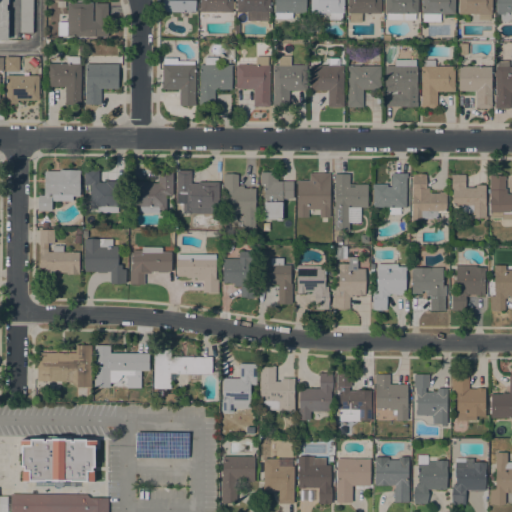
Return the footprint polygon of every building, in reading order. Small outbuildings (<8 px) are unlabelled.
[(0,39),(0,0),(8,0),(8,4),(6,4),(6,10),(8,10),(8,40),(0,39)] [(32,0),(32,33),(19,33),(19,0),(32,0)] [(163,11),(163,0),(195,0),(195,12),(191,12),(163,11)] [(233,0),(233,2),(235,2),(234,7),(232,7),(232,12),(224,12),(223,21),(199,20),(199,0),(233,0)] [(270,0),(270,12),(268,12),(268,18),(265,19),(262,19),(261,19),(258,18),(256,18),(256,17),(256,12),(236,12),(236,0),(270,0)] [(305,0),(305,12),(292,12),(291,18),(274,18),(274,0),(305,0)] [(344,0),(344,12),(342,12),(342,20),(329,20),(329,13),(311,12),(311,0),(344,0)] [(362,13),(361,22),(349,21),(349,13),(348,13),(348,0),(380,0),(380,13),(362,13)] [(418,0),(418,13),(415,13),(415,19),(387,19),(387,13),(385,13),(385,0),(418,0)] [(455,0),(455,14),(440,13),(440,21),(422,20),(422,13),(421,13),(421,0),(455,0)] [(492,0),(492,14),(490,14),(490,19),(478,19),(478,14),(458,13),(458,0),(492,0)] [(496,0),(511,0),(511,21),(500,21),(500,14),(496,14),(496,0)] [(67,36),(67,35),(57,35),(57,22),(67,22),(67,2),(86,3),(86,2),(92,2),(92,20),(94,20),(94,3),(107,3),(107,36),(67,36)] [(459,43),(466,42),(467,54),(459,54),(459,43)] [(118,64),(117,88),(101,88),(101,104),(85,103),(85,85),(86,85),(86,55),(104,55),(104,63),(118,64)] [(307,65),(306,90),(289,89),(288,106),(272,105),(273,65),(278,65),(278,55),(290,55),(290,65),(291,65),(307,65)] [(19,56),(19,71),(5,71),(5,56),(19,56)] [(80,104),(65,104),(65,86),(48,86),(48,63),(67,63),(67,56),(79,56),(79,63),(80,63),(80,104)] [(231,89),(214,89),(214,105),(199,104),(199,64),(205,64),(205,56),(218,57),(218,65),(232,65),(231,89)] [(268,56),(268,64),(269,64),(269,101),(270,101),(270,106),(253,106),(254,88),(236,88),(236,64),(255,64),(255,56),(268,56)] [(38,62),(34,67),(28,61),(32,57),(38,62)] [(162,64),(163,64),(163,57),(177,57),(177,64),(195,64),(195,105),(179,105),(179,89),(162,89),(162,64)] [(328,65),(328,59),(339,59),(339,62),(340,62),(340,65),(343,65),(343,106),(327,106),(327,90),(310,89),(310,65),(328,65)] [(385,65),(394,65),(394,59),(415,59),(415,66),(417,66),(417,105),(385,105),(385,65)] [(437,91),(437,107),(421,107),(421,65),(422,65),(422,59),(435,60),(435,66),(454,66),(454,87),(455,87),(454,91),(437,91)] [(497,66),(497,60),(509,60),(509,66),(511,66),(511,91),(510,91),(510,109),(495,109),(495,66),(497,66)] [(380,66),(380,89),(363,89),(362,107),(347,106),(347,65),(380,66)] [(492,66),(491,107),(488,107),(488,108),(479,108),(479,107),(475,107),(476,91),(461,90),(458,90),(459,66),(492,66)] [(24,75),(24,72),(28,72),(28,75),(38,75),(38,100),(17,100),(17,104),(5,104),(6,75),(24,75)] [(59,171),(59,170),(79,170),(79,195),(72,195),(72,200),(51,200),(51,210),(38,210),(38,195),(45,195),(45,171),(59,171)] [(84,170),(98,170),(98,182),(105,182),(105,181),(124,181),(123,212),(100,212),(100,207),(90,206),(90,185),(84,185),(84,170)] [(173,170),(172,196),(166,195),(166,210),(159,210),(159,213),(138,213),(139,207),(130,207),(131,181),(151,181),(151,183),(158,183),(158,170),(173,170)] [(176,170),(191,170),(191,183),(198,183),(198,182),(219,182),(218,213),(182,213),(182,195),(176,195),(176,170)] [(293,198),(282,198),(282,220),(265,219),(264,219),(264,185),(260,185),(260,171),(277,172),(277,181),(293,181),(293,198)] [(329,217),(319,217),(319,209),(308,209),(308,217),(296,217),(297,180),(309,180),(309,173),(330,173),(329,217)] [(348,230),(334,230),(334,173),(349,173),(349,183),(367,184),(367,207),(347,206),(347,221),(349,221),(349,222),(348,230)] [(400,207),(400,214),(388,214),(388,207),(372,207),(373,184),(387,184),(387,187),(391,187),(391,173),(406,173),(405,207),(400,207)] [(255,230),(244,230),(244,214),(237,214),(237,222),(221,222),(221,212),(228,212),(227,190),(223,190),(223,174),(237,174),(237,185),(243,185),(243,188),(255,188),(255,230)] [(437,212),(437,218),(421,218),(421,220),(411,220),(412,174),(426,174),(426,188),(429,188),(428,193),(439,193),(439,192),(446,192),(446,212),(437,212)] [(485,205),(485,217),(471,217),(471,212),(461,212),(461,206),(452,206),(452,189),(451,189),(451,174),(465,174),(465,187),(475,187),(475,184),(485,185),(485,205)] [(511,219),(501,219),(501,218),(489,218),(489,175),(504,175),(504,188),(506,188),(506,194),(511,194),(511,219)] [(52,251),(52,245),(63,245),(63,251),(79,252),(78,274),(66,274),(66,272),(51,272),(51,273),(44,273),(44,268),(38,268),(39,229),(54,230),(54,243),(48,243),(48,251),(52,251)] [(106,271),(106,273),(97,272),(97,271),(84,271),(84,247),(84,239),(112,239),(112,246),(118,246),(117,264),(121,265),(121,269),(125,269),(125,283),(110,283),(110,271),(106,271)] [(333,247),(341,247),(341,246),(346,246),(346,258),(342,258),(342,259),(333,258),(333,247)] [(161,247),(161,252),(171,252),(171,272),(150,271),(150,273),(144,273),(144,284),(129,283),(129,271),(132,271),(133,249),(141,250),(141,247),(161,247)] [(239,259),(239,251),(253,251),(253,262),(249,262),(249,283),(255,283),(255,297),(253,297),(253,298),(246,298),(246,297),(240,297),(240,286),(234,286),(234,283),(222,282),(222,258),(239,259)] [(215,254),(215,279),(218,279),(218,293),(207,293),(207,292),(203,292),(203,280),(196,280),(196,277),(191,277),(191,278),(186,278),(186,276),(176,276),(176,254),(215,254)] [(292,265),(291,304),(276,303),(276,301),(278,301),(278,284),(268,284),(268,286),(259,286),(260,263),(270,263),(270,257),(283,257),(283,265),(292,265)] [(334,286),(338,286),(338,269),(338,263),(348,263),(348,257),(357,257),(357,268),(365,268),(365,295),(351,295),(351,296),(349,296),(349,308),(344,308),(344,310),(337,310),(337,308),(334,308),(334,286)] [(397,264),(397,266),(405,266),(405,295),(395,295),(395,293),(389,293),(389,296),(386,296),(386,309),(372,309),(372,292),(373,292),(373,289),(377,289),(377,264),(397,264)] [(328,265),(327,291),(328,291),(328,309),(314,309),(314,293),(297,293),(297,265),(328,265)] [(476,265),(476,267),(484,267),(484,295),(475,295),(475,294),(467,294),(467,296),(465,296),(465,310),(451,310),(451,293),(453,293),(453,288),(455,288),(456,265),(476,265)] [(490,296),(494,296),(494,265),(511,265),(511,296),(507,296),(507,297),(504,297),(504,309),(499,309),(499,311),(493,311),(493,309),(490,309),(490,296)] [(442,267),(442,285),(445,285),(445,295),(444,295),(444,310),(430,310),(430,295),(426,295),(426,291),(421,290),(421,293),(411,293),(411,267),(442,267)] [(75,352),(76,345),(91,345),(91,387),(75,387),(75,385),(68,381),(36,381),(37,352),(75,352)] [(94,345),(110,345),(110,352),(149,353),(148,370),(136,370),(136,375),(121,375),(121,377),(117,381),(115,382),(109,382),(109,388),(94,387),(94,345)] [(170,373),(170,388),(153,388),(153,348),(171,348),(171,356),(212,356),(212,373),(170,373)] [(239,378),(239,363),(256,363),(256,384),(250,384),(250,408),(233,408),(233,412),(223,412),(223,378),(239,378)] [(294,411),(278,411),(278,409),(264,409),(264,401),(260,401),(260,366),(274,366),(274,382),(280,382),(280,378),(294,378),(294,411)] [(319,388),(319,372),(332,373),(331,411),(310,411),(310,419),(298,419),(298,410),(299,410),(299,388),(319,388)] [(339,386),(337,386),(337,373),(351,373),(351,386),(349,386),(349,391),(355,391),(355,389),(371,390),(371,420),(339,420),(339,386)] [(511,424),(510,424),(510,417),(490,417),(491,394),(501,394),(501,392),(508,393),(509,373),(511,373),(511,424)] [(407,384),(407,402),(408,402),(408,405),(407,405),(407,420),(396,420),(396,410),(389,410),(389,408),(375,408),(375,384),(375,374),(389,374),(389,384),(407,384)] [(446,424),(432,423),(432,415),(415,415),(416,387),(413,387),(413,374),(428,374),(428,387),(425,387),(425,391),(437,392),(437,388),(447,388),(446,424)] [(456,420),(456,396),(453,396),(453,388),(452,388),(452,374),(468,374),(468,388),(485,388),(485,415),(476,415),(476,420),(456,420)] [(164,401),(165,394),(178,394),(177,402),(164,401)] [(94,481),(62,481),(62,486),(61,486),(59,488),(58,488),(57,488),(55,487),(53,486),(54,481),(21,481),(22,445),(20,445),(20,439),(30,439),(30,438),(43,438),(43,440),(45,440),(45,439),(46,439),(46,436),(71,436),(71,441),(72,441),(72,438),(86,439),(86,440),(96,440),(96,446),(94,446),(94,481)] [(511,492),(505,492),(505,504),(490,504),(490,490),(495,490),(495,452),(506,452),(506,462),(511,462),(511,492)] [(426,489),(426,503),(414,503),(414,485),(415,485),(415,483),(418,483),(418,464),(417,464),(417,455),(427,455),(427,462),(435,462),(435,460),(447,460),(447,466),(446,466),(446,489),(426,489)] [(254,456),(254,481),(245,481),(245,478),(235,478),(235,487),(236,487),(236,503),(221,503),(222,456),(254,456)] [(298,487),(298,466),(297,466),(297,456),(309,456),(309,457),(322,457),(322,465),(330,465),(330,487),(331,487),(331,503),(318,503),(318,487),(298,487)] [(388,457),(388,459),(398,459),(398,457),(408,456),(408,501),(394,501),(393,485),(375,485),(375,460),(374,460),(374,457),(388,457)] [(486,461),(486,470),(484,470),(484,489),(465,489),(465,504),(451,504),(451,486),(452,486),(452,483),(455,484),(456,472),(455,472),(455,457),(473,457),(473,461),(486,461)] [(263,458),(278,458),(278,466),(293,466),(293,503),(278,503),(278,490),(274,489),(274,492),(263,492),(263,458)] [(370,458),(369,485),(352,485),(351,502),(336,502),(336,458),(370,458)] [(87,494),(89,497),(108,497),(108,511),(10,511),(11,493),(87,494)]
